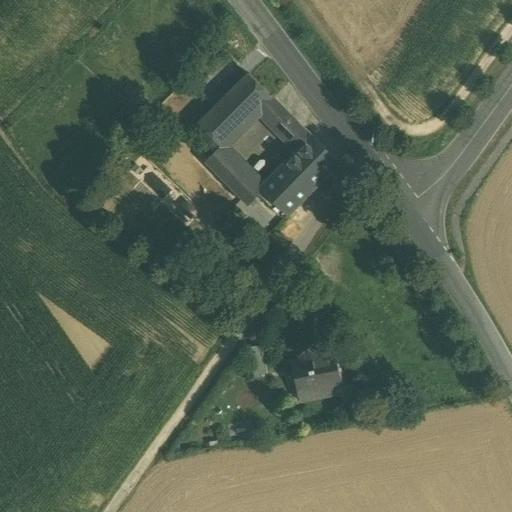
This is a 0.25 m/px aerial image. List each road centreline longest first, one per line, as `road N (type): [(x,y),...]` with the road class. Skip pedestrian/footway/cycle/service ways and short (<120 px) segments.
road 1 (track): [(511,26),(437,125),(408,131),(390,120),(302,0)]
road 2 (residential): [(375,163),(325,212),(184,408)]
road 3 (tertiary): [(252,0),(375,163)]
road 4 (tertiary): [(415,217),(511,361)]
road 5 (tertiary): [(511,84),(415,217)]
road 6 (track): [(110,511),(184,408)]
